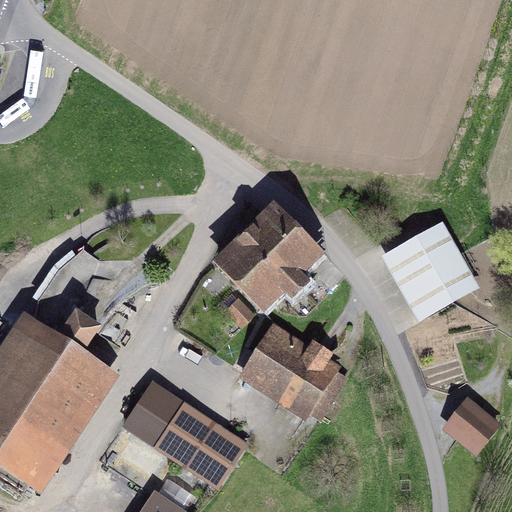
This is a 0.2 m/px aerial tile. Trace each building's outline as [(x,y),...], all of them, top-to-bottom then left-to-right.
[(299,278),(318,259),(275,215),(220,269),(263,313),(284,293),(289,298),(305,283),(299,278)] [(433,227),(382,252),(415,319),(466,294),(433,227)] [(0,367),(0,464),(38,489),(107,383),(78,364),(95,339),(72,325),(56,350),(24,330),(0,367)] [(336,371),(276,334),(249,379),(308,415),(336,371)] [(212,493),(240,449),(155,395),(127,439),(212,493)] [(478,458),(503,426),(468,398),(443,430),(478,458)] [(140,511),(185,511),(152,492),(140,511)]
